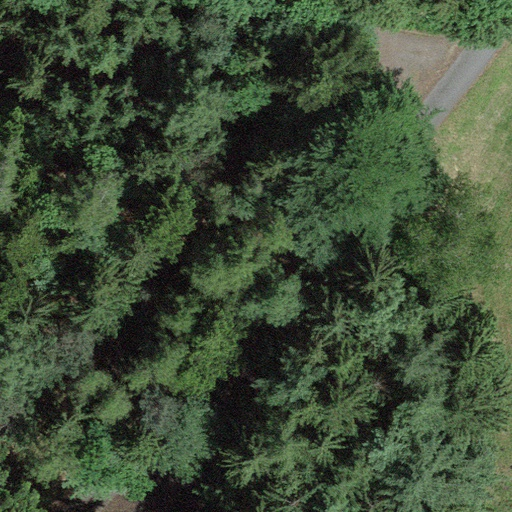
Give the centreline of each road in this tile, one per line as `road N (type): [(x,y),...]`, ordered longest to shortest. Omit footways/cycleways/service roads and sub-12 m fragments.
road 1 (unclassified): [(499,0),(435,77),(286,314),(192,445)]
road 2 (track): [(435,77),(332,0)]
